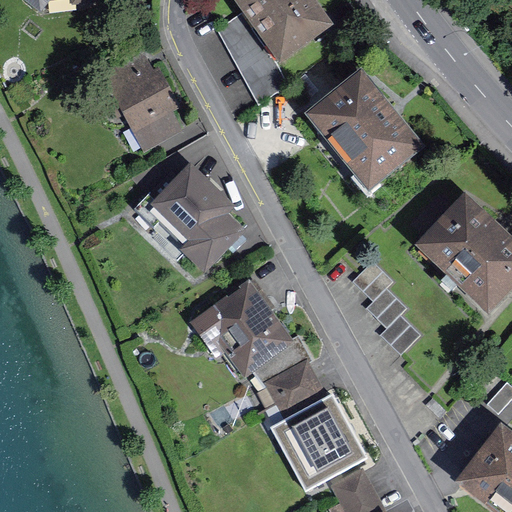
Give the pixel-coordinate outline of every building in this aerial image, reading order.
[(14,0),(14,1),(36,19),(44,9),(51,15),(101,8),(100,0),(103,0),(14,0)] [(279,73),(326,39),(297,0),(215,0),(231,21),(272,78),(279,73)] [(215,32),(256,107),(287,84),(279,73),(272,78),(231,21),(215,32)] [(151,75),(141,57),(110,72),(120,91),(109,97),(141,157),(180,137),(170,118),(178,114),(156,73),(151,75)] [(326,57),(303,71),(321,102),(345,89),(326,57)] [(361,207),(417,160),(352,83),(296,129),(361,207)] [(240,240),(222,223),(230,215),(185,173),(146,214),(185,250),(176,259),(200,282),(240,240)] [(482,329),(511,296),(511,255),(458,205),(407,259),(482,329)] [(361,295),(382,273),(371,263),(351,285),(361,295)] [(392,283),(382,273),(361,295),(371,304),(385,290),(392,283)] [(286,342),(245,286),(186,328),(213,365),(222,359),(240,384),(255,373),(290,347),(286,342)] [(375,321),(396,300),(385,290),(371,304),(365,311),(375,321)] [(406,309),(396,300),(375,321),(385,331),(398,317),(406,309)] [(388,348),(409,327),(398,317),(385,331),(378,339),(388,348)] [(419,336),(409,327),(388,348),(398,358),(419,336)] [(311,363),(296,336),(286,342),(290,347),(255,373),(272,404),(315,381),(307,365),(311,363)] [(325,398),(315,381),(272,404),(282,422),(325,398)] [(498,418),(511,401),(511,388),(506,383),(486,408),(498,418)] [(370,466),(331,395),(325,398),(282,422),(272,427),(312,498),(328,489),(361,471),(370,466)] [(469,511),(511,511),(511,450),(492,435),(447,495),(469,511)] [(338,508),(371,490),(361,471),(328,489),(338,508)] [(338,508),(330,511),(383,511),(371,490),(338,508)]
